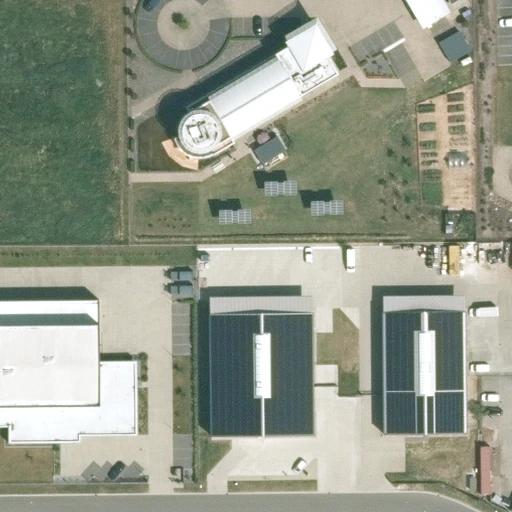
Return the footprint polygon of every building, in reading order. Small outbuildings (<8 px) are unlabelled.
[(453,14),(443,0),(410,0),(428,29),(453,14)] [(300,47),(185,112),(179,122),(177,133),(181,146),(190,155),(201,161),(213,159),(351,80),(340,62),(346,59),(327,25),(297,41),(300,47)] [(247,144),(258,163),(283,150),(272,130),(247,144)] [(464,295),(383,296),(384,433),(465,432),(464,295)] [(99,360),(98,300),(0,301),(0,426),(2,426),(2,439),(131,438),(130,360),(99,360)]
